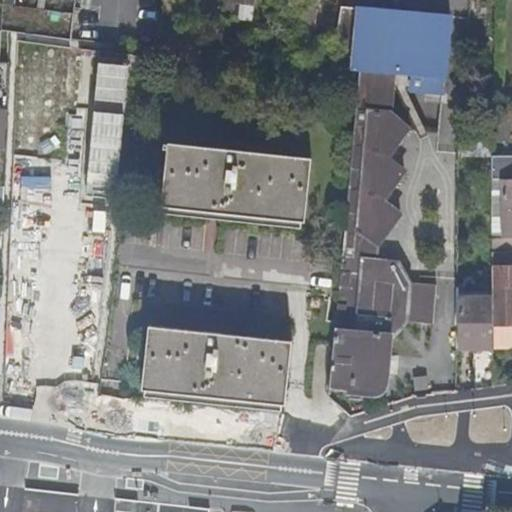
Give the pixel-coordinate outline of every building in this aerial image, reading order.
[(339,296),(331,384),(350,386),(350,392),(372,394),(380,394),(386,388),(392,337),(407,320),(435,323),(438,286),(411,283),(399,264),(378,261),(379,247),(401,215),(383,204),(404,173),(386,160),(407,131),(389,111),(391,87),(443,91),(450,15),(341,3),(336,38),(331,67),(359,71),(350,178),(339,296)] [(300,33),(310,34),(311,27),(315,27),(317,8),(302,6),(300,33)] [(10,84),(20,84),(20,83),(51,84),(51,86),(60,86),(61,67),(10,65),(10,84)] [(20,84),(18,128),(50,129),(51,86),(51,84),(20,83),(20,84)] [(50,129),(18,128),(18,140),(49,141),(50,129)] [(160,206),(164,207),(298,222),(303,222),(308,160),(167,144),(167,145),(163,145),(162,154),(166,155),(160,206)] [(511,251),(511,156),(492,156),(493,179),(503,179),(503,183),(504,212),(504,239),(493,238),(493,252),(511,251)] [(503,183),(493,183),(493,212),(504,212),(503,183)] [(298,222),(164,207),(164,214),(297,228),(298,222)] [(493,324),(511,324),(511,251),(493,252),(493,293),(493,298),(493,324)] [(458,298),(458,349),(493,349),(493,324),(493,298),(458,298)] [(511,324),(493,324),(493,349),(511,348),(511,324)] [(142,391),(146,391),(279,405),(284,405),(290,343),(148,325),(142,391)] [(279,405),(146,391),(145,397),(279,411),(279,405)]
